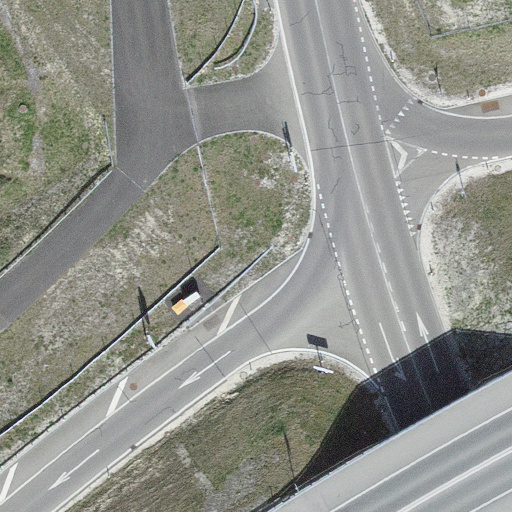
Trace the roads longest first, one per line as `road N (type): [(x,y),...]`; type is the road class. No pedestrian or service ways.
road 1 (trunk): [(383,271),(228,350),(19,511)]
road 2 (trunk): [(383,271),(475,511)]
road 3 (track): [(154,130),(39,0)]
road 4 (trunk): [(335,88),(373,237)]
road 5 (motorway): [(474,137),(424,127),(335,88)]
road 6 (motorway): [(474,137),(421,178),(373,237)]
road 7 (trunk): [(398,511),(511,448)]
